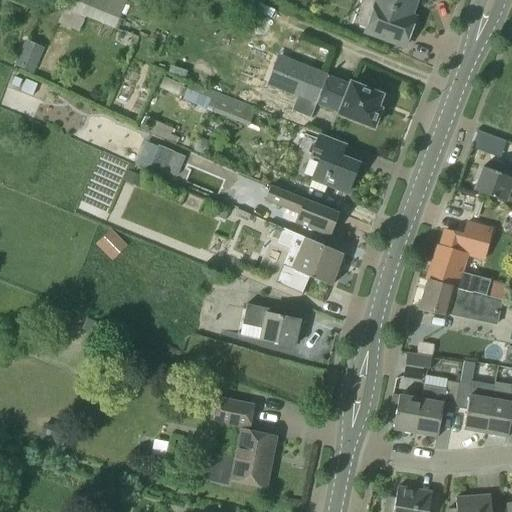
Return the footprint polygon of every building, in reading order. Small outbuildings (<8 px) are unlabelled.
[(67,0),(58,24),(79,32),(86,17),(116,29),(128,0),(67,0)] [(409,17),(415,0),(360,0),(352,23),(365,28),(364,32),(405,47),(415,19),(409,17)] [(14,65),(32,74),(43,51),(24,42),(14,65)] [(376,109),(381,96),(277,55),(267,83),(298,95),(292,110),(310,117),(316,102),(341,111),(340,116),(372,129),(380,110),(376,109)] [(14,77),(11,85),(18,88),(21,80),(14,77)] [(26,80),(22,92),(32,96),(37,85),(26,80)] [(244,123),(251,108),(188,82),(182,98),(244,123)] [(347,145),(317,134),(306,160),(316,164),(310,179),(347,194),(358,165),(342,158),(347,145)] [(185,158),(146,141),(138,161),(154,168),(177,177),(185,158)] [(152,172),(154,168),(138,161),(136,160),(134,165),(152,172)] [(511,178),(482,168),(473,191),(511,205),(511,178)] [(128,172),(124,183),(136,188),(141,177),(128,172)] [(292,224),(330,238),(339,214),(270,186),(263,203),(295,216),(292,224)] [(251,215),(237,209),(234,215),(248,222),(251,215)] [(218,210),(216,217),(225,220),(227,214),(218,210)] [(492,230),(468,223),(464,236),(445,232),(440,248),(438,247),(426,281),(428,282),(472,294),(476,282),(462,277),(468,258),(482,262),(492,230)] [(111,230),(96,245),(112,262),(127,247),(111,230)] [(345,254),(284,230),(279,243),(291,247),(276,285),(302,296),(309,279),(331,288),(345,254)] [(472,294),(428,282),(419,310),(497,324),(501,303),(472,294)] [(489,298),(504,302),(509,286),(493,282),(489,298)] [(294,347),(299,321),(270,315),(271,309),(246,304),(239,336),(294,347)] [(431,357),(406,354),(403,378),(420,381),(421,371),(429,372),(431,357)] [(455,409),(466,411),(463,431),(485,435),(492,399),(494,386),(472,382),(475,363),(464,361),(461,376),(459,384),(455,409)] [(426,378),(421,400),(415,435),(437,438),(442,406),(455,409),(459,384),(447,381),(426,378)] [(511,386),(494,383),(494,386),(492,399),(485,435),(507,438),(511,410),(511,386)] [(415,435),(421,400),(399,396),(398,397),(391,396),(389,405),(391,405),(397,406),(393,431),(415,435)] [(252,407),(219,400),(215,420),(243,426),(237,455),(210,449),(204,479),(228,483),(228,480),(265,487),(269,465),(265,465),(271,437),(247,432),(252,407)] [(39,439),(63,447),(68,432),(43,425),(39,439)] [(397,487),(394,503),(385,501),(383,511),(428,511),(431,493),(397,487)] [(490,511),(490,496),(455,498),(456,509),(446,509),(446,511),(490,511)]
